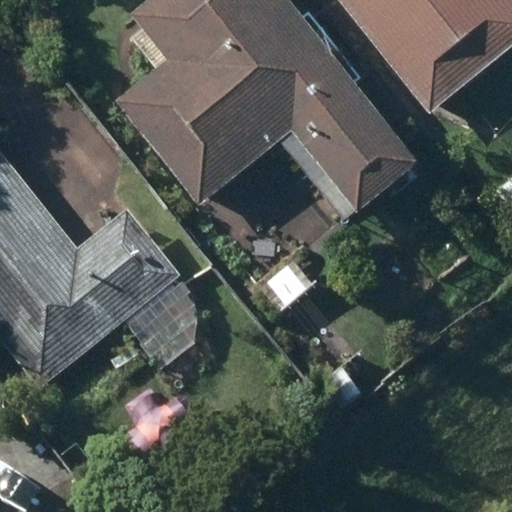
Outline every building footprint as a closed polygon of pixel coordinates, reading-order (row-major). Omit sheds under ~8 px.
[(150,63),(101,103),(184,206),(265,141),(330,222),(401,164),(269,0),(128,0),(111,14),(150,63)] [(324,0),(416,115),(511,38),(511,15),(499,0),(324,0)] [(0,165),(0,352),(31,391),(169,280),(113,211),(66,248),(0,165)] [(511,173),(488,192),(508,218),(511,215),(511,173)] [(259,284),(279,309),(299,294),(278,268),(259,284)] [(313,386),(333,411),(353,396),(333,370),(313,386)]
